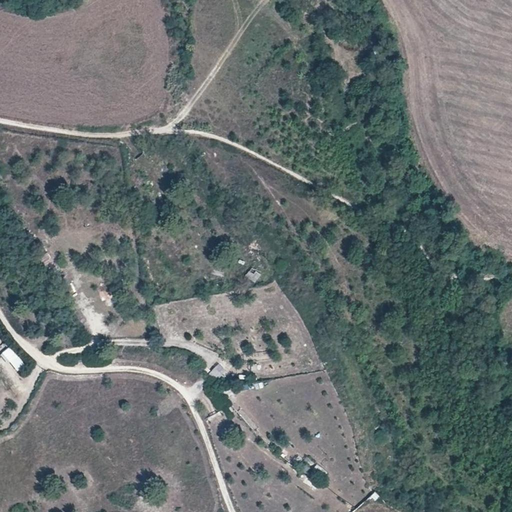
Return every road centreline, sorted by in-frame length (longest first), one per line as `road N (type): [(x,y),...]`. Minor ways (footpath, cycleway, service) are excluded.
road 1 (track): [(0,123),(119,137),(175,133),(242,150),(389,225),(437,275),(511,277)]
road 2 (track): [(0,313),(51,367),(143,369),(180,387),(232,511)]
